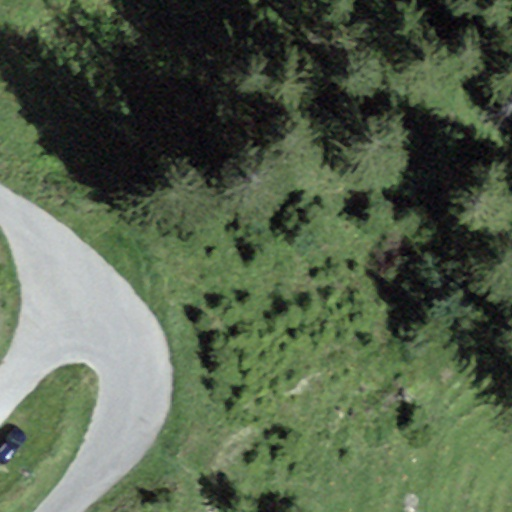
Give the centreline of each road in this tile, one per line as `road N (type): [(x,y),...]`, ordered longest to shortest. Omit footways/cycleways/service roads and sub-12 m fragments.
road 1 (unclassified): [(55,511),(107,437),(129,372),(120,323),(89,272)]
road 2 (unclassified): [(89,272),(0,401)]
